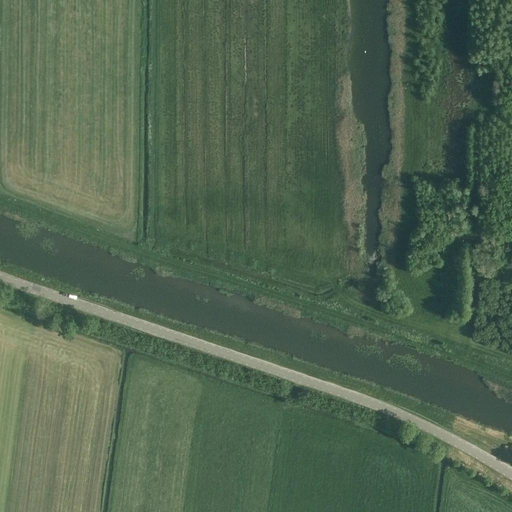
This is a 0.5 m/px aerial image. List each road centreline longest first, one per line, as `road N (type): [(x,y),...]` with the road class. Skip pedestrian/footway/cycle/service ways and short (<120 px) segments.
road 1 (tertiary): [(0,276),(375,404),(511,474)]
road 2 (track): [(153,231),(307,279),(331,278),(342,293),(511,357)]
road 3 (track): [(151,254),(441,347)]
road 4 (track): [(0,200),(151,254)]
